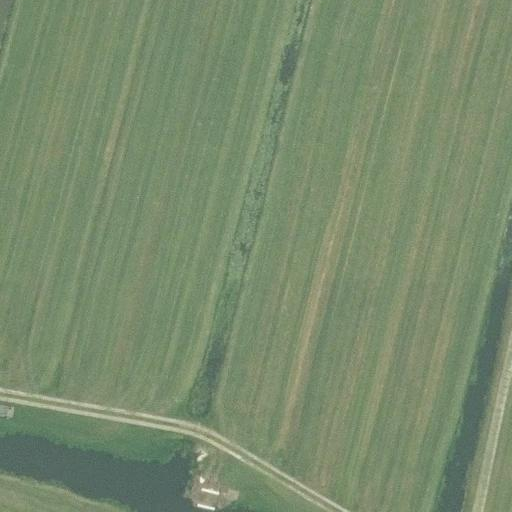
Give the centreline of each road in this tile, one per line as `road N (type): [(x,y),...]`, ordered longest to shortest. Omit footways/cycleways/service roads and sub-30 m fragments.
road 1 (track): [(337,511),(205,434),(0,395)]
road 2 (track): [(511,377),(477,511)]
